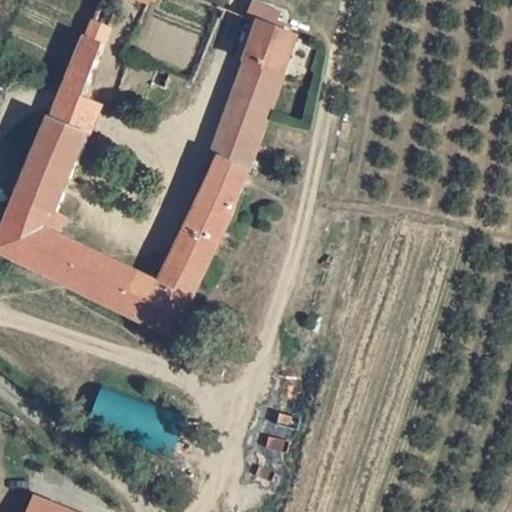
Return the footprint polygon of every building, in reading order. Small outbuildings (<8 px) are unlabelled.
[(181,0),(160,0),(143,48),(192,66),(211,11),(181,0)] [(94,22),(65,91),(84,98),(113,30),(94,22)] [(262,23),(248,58),(285,72),(298,38),(262,23)] [(271,114),(285,72),(248,58),(213,155),(221,158),(251,170),(271,114)] [(84,98),(65,91),(53,120),(90,134),(101,106),(84,98)] [(90,134),(53,120),(0,249),(174,335),(223,241),(236,211),(251,170),(221,158),(162,284),(62,235),(67,217),(58,212),(90,134)] [(284,467),(311,379),(271,366),(243,455),(284,467)] [(98,388),(85,426),(171,455),(184,417),(98,388)] [(64,511),(24,498),(18,511),(64,511)]
